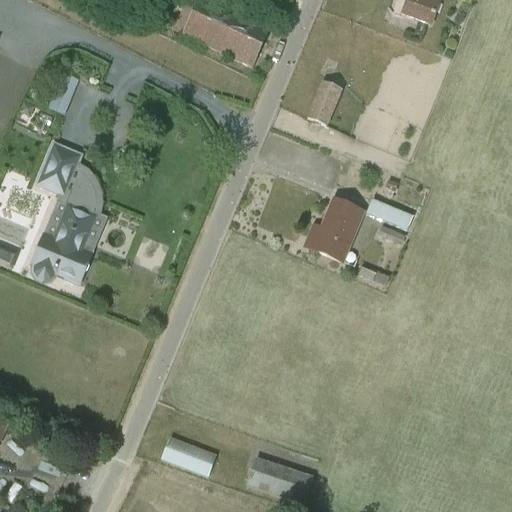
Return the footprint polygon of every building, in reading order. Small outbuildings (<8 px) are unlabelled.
[(269,31),(234,15),(203,0),(198,0),(181,38),(251,70),(269,31)] [(439,3),(429,0),(405,0),(399,17),(429,28),(439,3)] [(65,74),(49,107),(66,115),(82,82),(65,74)] [(325,129),(340,92),(322,84),(306,121),(325,129)] [(39,258),(43,267),(56,272),(54,277),(77,286),(90,254),(89,253),(89,254),(86,253),(91,242),(88,240),(97,218),(93,217),(95,206),(94,195),(90,186),(85,180),(79,175),(74,172),(80,159),(54,148),(38,187),(63,197),(59,205),(61,205),(67,207),(55,237),(51,238),(48,237),(48,236),(47,236),(38,257),(39,258)] [(412,219),(370,202),(364,217),(406,234),(412,219)] [(361,215),(333,203),(312,253),(341,265),(361,215)] [(404,239),(380,229),(375,239),(400,249),(404,239)] [(215,458),(170,441),(162,462),(207,480),(215,458)] [(312,480),(255,461),(247,488),(303,507),(312,480)] [(159,511),(178,511),(185,502),(160,485),(148,505),(159,511)] [(0,511),(17,511),(0,503),(0,511)]
